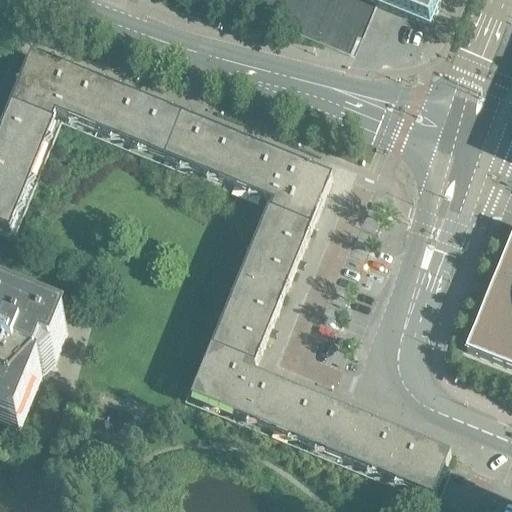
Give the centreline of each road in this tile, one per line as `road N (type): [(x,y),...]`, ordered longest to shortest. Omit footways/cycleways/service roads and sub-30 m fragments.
road 1 (unclassified): [(329,101),(59,0)]
road 2 (unclassified): [(441,157),(415,244),(403,332)]
road 3 (unclassified): [(511,444),(410,395),(397,370),(403,332)]
road 4 (unclassified): [(403,332),(470,180)]
road 5 (unclassified): [(453,117),(391,95),(329,101)]
road 6 (unclassified): [(329,101),(441,157)]
road 7 (unclassified): [(497,0),(453,117)]
